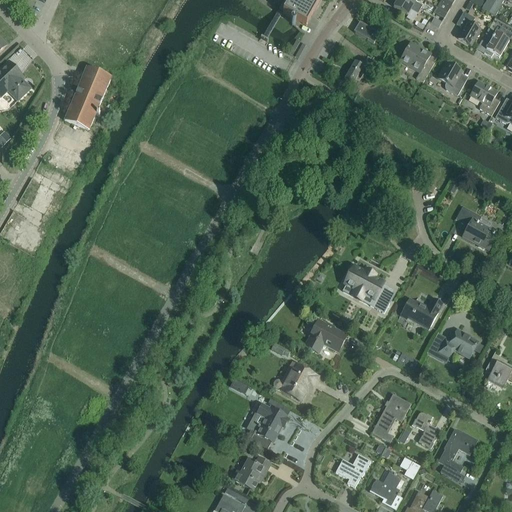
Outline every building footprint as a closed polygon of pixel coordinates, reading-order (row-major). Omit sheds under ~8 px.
[(289,0),(282,14),(306,27),(320,0),(289,0)] [(420,11),(401,0),(397,0),(393,8),(407,16),(411,11),(417,14),(420,11)] [(401,0),(420,11),(422,7),(415,3),(416,0),(401,0)] [(447,14),(452,5),(444,0),(441,0),(436,8),(447,14)] [(496,0),(487,0),(481,10),(488,14),(496,0)] [(511,3),(511,0),(496,0),(488,14),(495,18),(501,6),(503,1),(508,4),(509,2),(511,3)] [(469,12),(473,5),(469,3),(465,10),(469,12)] [(444,19),(447,14),(436,8),(433,13),(444,19)] [(473,49),(474,48),(471,47),(480,31),(471,25),(474,20),(463,13),(456,25),(463,30),(458,40),(473,49)] [(438,29),(441,23),(434,19),(431,24),(438,29)] [(373,45),(379,35),(359,23),(353,33),(373,45)] [(499,59),(509,42),(488,30),(478,47),(486,51),(484,55),(491,59),(493,55),(499,59)] [(422,52),(410,45),(411,44),(410,43),(405,52),(399,63),(419,74),(416,80),(423,84),(434,64),(428,60),(431,55),(423,51),(422,52)] [(18,102),(30,90),(20,79),(22,77),(9,63),(0,71),(0,98),(7,91),(18,102)] [(351,87),(352,86),(363,68),(355,63),(344,82),(351,87)] [(457,98),(466,81),(460,78),(462,73),(446,64),(437,80),(446,85),(445,86),(445,88),(445,90),(446,91),(457,98)] [(97,117),(98,114),(96,113),(110,79),(86,69),(64,123),(84,131),(88,133),(94,116),(97,117)] [(491,117),(499,103),(494,99),(497,94),(478,83),(470,97),(482,104),(479,109),(480,111),(491,117)] [(511,102),(510,106),(504,102),(495,119),(505,124),(507,125),(508,124),(510,123),(511,122),(511,102)] [(456,175),(453,181),(459,184),(462,179),(456,175)] [(484,231),(477,227),(481,219),(462,208),(455,221),(467,228),(462,238),(473,244),(474,243),(477,244),(476,246),(484,250),(488,243),(489,244),(495,233),(486,228),(484,231)] [(354,268),(345,286),(356,291),(372,300),(373,301),(370,307),(380,313),(384,307),(387,301),(376,296),(381,288),(383,284),(354,268)] [(415,303),(418,298),(417,298),(415,303),(409,300),(398,320),(399,320),(400,318),(406,321),(406,319),(419,326),(422,320),(431,325),(429,329),(430,329),(438,314),(437,313),(442,305),(434,300),(429,309),(419,303),(418,305),(415,303)] [(338,354),(347,337),(318,321),(309,338),(304,348),(318,355),(323,346),(338,354)] [(469,359),(477,344),(466,337),(466,336),(457,331),(449,345),(444,342),(438,353),(450,359),(449,361),(448,362),(449,362),(454,352),(469,359)] [(511,367),(493,357),(496,352),(495,352),(485,371),(486,371),(487,369),(492,372),(484,386),(484,387),(487,381),(502,390),(507,381),(511,383),(511,367)] [(313,387),(318,378),(295,366),(285,384),(278,380),(277,381),(276,381),(274,382),(273,384),(273,385),(273,387),(274,388),(299,403),(309,385),(313,387)] [(232,385),(231,388),(244,395),(248,388),(235,380),(232,385)] [(402,422),(406,415),(411,406),(392,396),(371,435),(390,444),(392,439),(387,436),(396,419),(402,422)] [(250,431),(245,440),(267,452),(271,444),(273,444),(271,443),(275,437),(276,438),(281,429),(283,430),(288,420),(287,419),(287,418),(282,415),(283,413),(278,411),(277,413),(270,409),(269,410),(262,406),(256,415),(264,419),(260,427),(258,426),(257,428),(258,428),(254,434),(250,431)] [(440,432),(429,426),(431,423),(430,422),(431,419),(423,415),(422,415),(421,415),(420,415),(419,415),(419,416),(418,416),(418,417),(412,427),(423,433),(418,443),(431,450),(441,431),(440,431),(440,432)] [(461,434),(454,431),(443,451),(444,451),(438,464),(444,467),(440,474),(450,480),(454,473),(459,475),(463,469),(452,463),(458,451),(469,457),(477,442),(461,433),(461,434)] [(379,447),(376,453),(382,456),(385,450),(379,447)] [(386,451),(382,457),(388,460),(391,454),(386,451)] [(362,478),(370,463),(356,455),(356,456),(358,456),(352,466),(343,461),(343,460),(338,468),(338,467),(337,470),(335,474),(349,481),(347,485),(355,489),(361,478),(362,478)] [(271,465),(258,458),(255,465),(248,461),(240,474),(236,472),(232,480),(253,492),(258,483),(257,483),(260,477),(261,477),(265,471),(267,472),(271,465)] [(419,468),(404,460),(401,467),(408,472),(405,477),(412,481),(419,468)] [(393,476),(389,474),(383,485),(375,481),(372,487),(372,486),(371,487),(372,488),(369,492),(377,496),(376,497),(378,498),(379,498),(386,501),(384,505),(390,508),(397,497),(398,498),(399,496),(398,495),(399,492),(396,490),(401,480),(396,477),(394,475),(393,476)] [(227,489),(224,494),(235,500),(238,494),(227,489)] [(424,511),(434,511),(442,498),(432,492),(429,498),(418,493),(409,510),(407,509),(404,511),(423,511),(424,511)] [(244,508),(223,496),(214,511),(238,511),(241,507),(244,508)]
